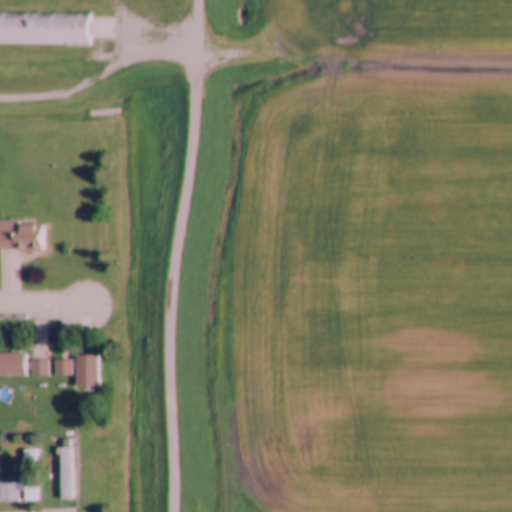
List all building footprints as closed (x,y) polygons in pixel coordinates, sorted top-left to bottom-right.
[(0,13),(0,44),(90,46),(91,15),(0,13)] [(0,248),(42,249),(42,220),(0,219),(0,248)] [(0,375),(25,375),(25,353),(0,352),(0,375)] [(98,387),(98,355),(76,355),(76,387),(98,387)] [(31,359),(31,375),(48,375),(48,359),(31,359)] [(54,375),(72,375),(72,359),(54,359),(54,375)] [(58,500),(72,500),(72,447),(58,447),(58,500)] [(0,501),(37,501),(37,449),(23,449),(23,481),(0,481),(0,501)]
